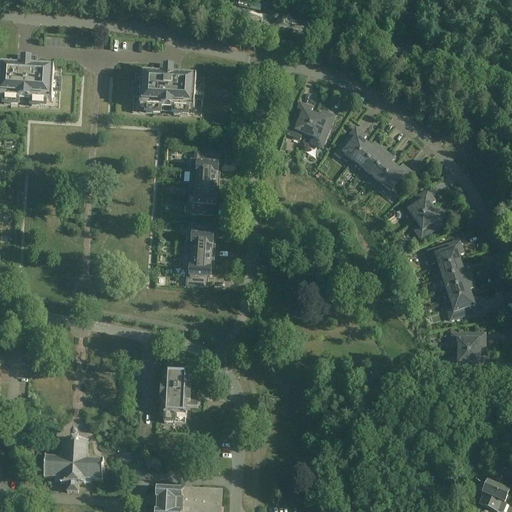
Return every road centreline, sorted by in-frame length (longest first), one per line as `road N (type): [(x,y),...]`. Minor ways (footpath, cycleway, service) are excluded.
road 1 (residential): [(264,61),(341,80),(403,118),(444,157),(508,251)]
road 2 (secondary): [(511,82),(205,0)]
road 3 (residential): [(214,357),(247,303),(264,61)]
road 4 (residential): [(0,14),(145,31),(264,61)]
road 5 (residential): [(214,357),(186,344),(0,306)]
road 6 (residential): [(235,511),(239,401),(214,357)]
